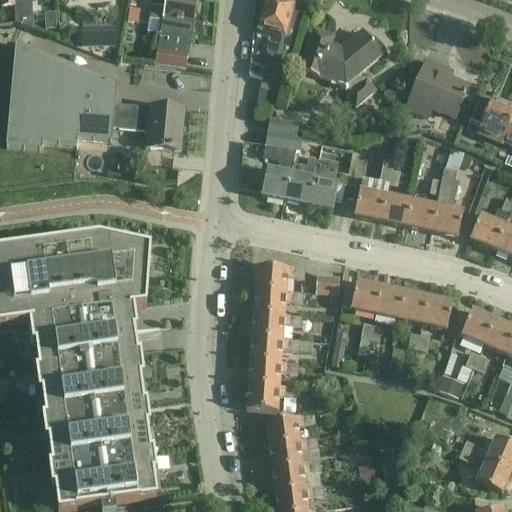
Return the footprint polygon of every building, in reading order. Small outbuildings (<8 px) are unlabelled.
[(13,0),(0,0),(0,8),(12,8),(14,8),(13,0)] [(13,0),(14,8),(14,27),(29,34),(30,33),(29,33),(28,7),(33,3),(32,0),(13,0)] [(180,0),(165,0),(157,54),(188,58),(197,3),(180,0)] [(249,78),(262,83),(282,88),(302,19),(290,15),(293,4),(281,1),(280,0),(266,0),(256,39),(270,43),(266,56),(273,58),(269,74),(265,73),(265,71),(250,67),(249,78)] [(54,16),(43,16),(44,34),(55,33),(54,16)] [(355,111),(362,105),(375,95),(366,84),(362,87),(356,79),(381,59),(368,43),(345,63),(327,56),(332,42),(314,36),(300,74),(346,91),(351,96),(346,100),(349,105),(355,111)] [(180,155),(183,113),(148,111),(148,112),(113,109),(115,89),(15,49),(10,105),(6,151),(41,154),(42,147),(76,150),(77,143),(110,146),(111,132),(146,135),(145,152),(180,155)] [(157,54),(155,69),(186,72),(188,58),(157,54)] [(454,123),(462,105),(467,92),(438,80),(441,73),(426,67),(406,114),(427,122),(431,114),(454,123)] [(262,83),(259,92),(279,100),(282,88),(262,83)] [(259,93),(257,105),(276,108),(279,100),(259,92),(259,93)] [(511,113),(491,105),(488,112),(478,108),(471,126),(481,130),(478,137),(511,151),(511,113)] [(265,150),(295,155),(299,155),(302,143),(302,142),(295,141),(297,129),(270,124),(265,150)] [(344,159),(347,147),(314,138),(311,150),(344,159)] [(284,205),(309,211),(318,166),(307,164),(307,168),(299,166),(301,155),(300,155),(302,143),(299,155),(295,155),(290,180),(284,205)] [(290,180),(295,155),(265,150),(262,161),(278,165),(276,176),(266,174),(261,200),(284,205),(290,180)] [(354,220),(380,226),(386,200),(390,175),(392,166),(381,164),(377,185),(362,182),(359,195),(354,220)] [(328,167),(318,166),(309,211),(332,216),(338,189),(333,188),(324,186),(328,167)] [(436,211),(431,236),(457,242),(462,217),(452,215),(458,186),(455,185),(456,176),(444,174),(439,195),(439,200),(436,211)] [(380,226),(405,231),(411,206),(397,203),(399,192),(395,192),(398,176),(390,175),(386,200),(380,226)] [(335,180),(333,188),(338,189),(344,190),(346,182),(335,180)] [(430,198),(439,200),(439,195),(441,185),(432,184),(430,198)] [(500,217),(508,220),(511,210),(511,205),(505,203),(500,217)] [(405,231),(431,236),(436,211),(411,206),(405,231)] [(470,243),(494,254),(505,230),(480,220),(470,243)] [(511,261),(511,233),(505,230),(494,254),(511,261)] [(145,310),(149,252),(98,241),(0,254),(0,330),(28,327),(31,348),(34,348),(57,511),(85,511),(100,510),(100,511),(114,511),(114,508),(156,502),(130,312),(145,310)] [(256,270),(254,295),(287,297),(287,284),(304,285),(304,276),(292,273),(256,270)] [(337,300),(339,282),(317,281),(316,299),(337,300)] [(351,314),(375,319),(381,293),(356,287),(355,290),(344,288),(339,311),(351,314)] [(375,319),(399,324),(404,297),(381,293),(375,319)] [(254,295),(253,318),(285,321),(286,308),(302,308),(303,298),(287,297),(254,295)] [(399,324),(422,329),(427,302),(404,297),(399,324)] [(303,298),(302,308),(312,309),(312,299),(303,298)] [(452,308),(427,302),(422,329),(446,334),(452,308)] [(461,340),(484,350),(495,325),(471,315),(461,340)] [(253,318),(251,342),(283,344),(284,331),(301,332),(301,321),(285,321),(253,318)] [(484,350),(506,360),(511,345),(511,332),(495,325),(484,350)] [(370,345),(372,331),(362,329),(359,343),(370,345)] [(372,331),(370,345),(378,346),(381,333),(372,331)] [(336,336),(329,370),(339,372),(346,337),(336,336)] [(416,354),(419,340),(409,338),(407,352),(416,354)] [(419,340),(416,354),(425,356),(428,342),(419,340)] [(251,342),(249,366),(281,368),(282,355),(299,356),(299,345),(283,344),(251,342)] [(473,373),(479,360),(471,356),(465,370),(473,373)] [(479,360),(473,373),(482,377),(488,364),(479,360)] [(249,366),(248,389),(280,392),(281,379),(298,380),(298,369),(281,368),(249,366)] [(511,374),(503,370),(497,384),(509,389),(511,382),(511,374)] [(442,380),(436,394),(456,402),(461,388),(442,380)] [(297,392),(280,392),(248,389),(246,414),(279,417),(280,402),(296,403),(297,392)] [(511,390),(509,389),(503,403),(511,407),(511,405),(511,390)] [(265,426),(268,450),(301,446),(299,432),(315,430),(314,420),(265,426)] [(432,425),(427,437),(446,446),(451,434),(432,425)] [(364,437),(350,441),(355,454),(368,450),(364,437)] [(511,448),(495,441),(485,464),(511,475),(511,472),(511,448)] [(301,446),(268,450),(271,473),(303,469),(320,467),(318,454),(319,454),(317,443),(301,446)] [(466,446),(463,454),(475,459),(479,451),(466,446)] [(463,454),(459,463),(471,468),(475,459),(463,454)] [(391,459),(379,464),(388,488),(395,488),(401,486),(391,459)] [(500,498),(511,475),(485,464),(475,487),(500,498)] [(271,473),(274,497),(307,493),(305,479),(321,477),(320,467),(303,469),(271,473)] [(373,469),(360,470),(362,484),(375,482),(373,469)] [(274,497),(276,511),(309,511),(308,503),(324,501),(322,491),(307,493),(274,497)]
